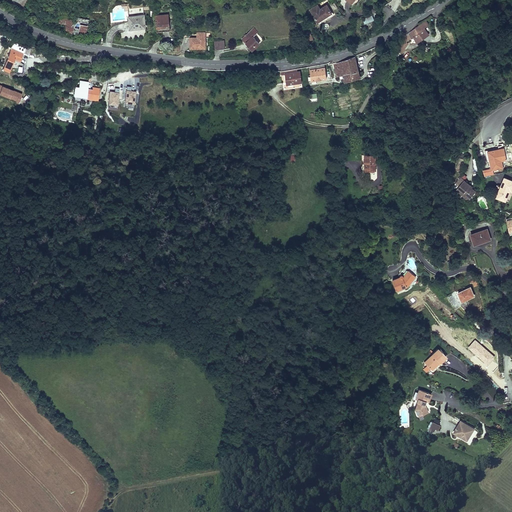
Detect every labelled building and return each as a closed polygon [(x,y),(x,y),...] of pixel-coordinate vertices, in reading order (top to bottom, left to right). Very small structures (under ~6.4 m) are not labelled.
[(333,15),(327,6),(320,10),(317,6),(310,10),(319,24),(333,15)] [(155,16),(157,31),(170,30),(169,14),(155,16)] [(129,17),(130,29),(145,27),(144,15),(129,17)] [(372,16),(362,20),(364,25),(374,21),(372,16)] [(74,32),(75,28),(76,21),(73,21),(73,22),(60,18),(59,22),(66,24),(66,30),(69,31),(74,32)] [(79,34),(80,28),(82,29),(87,30),(89,21),(77,19),(76,21),(75,28),(76,28),(75,33),(79,34)] [(401,53),(408,44),(406,42),(408,40),(414,36),(417,43),(429,34),(424,27),(421,23),(405,35),(396,48),(397,49),(401,53)] [(252,50),(259,43),(253,37),(257,33),(253,29),(246,35),(246,34),(244,35),(245,36),(242,39),(246,43),(247,42),(249,44),(248,45),(252,50)] [(190,38),(190,48),(205,47),(205,33),(197,33),(197,38),(190,38)] [(214,42),(215,50),(225,48),(224,41),(214,42)] [(7,58),(3,69),(9,71),(11,67),(10,66),(14,57),(21,60),(24,53),(29,56),(32,49),(27,46),(26,47),(15,42),(9,48),(7,52),(5,57),(7,58)] [(337,75),(343,74),(345,80),(359,75),(355,56),(334,63),(337,75)] [(309,68),(311,81),(326,78),(325,68),(322,68),(322,66),(309,68)] [(285,75),(286,84),(283,85),(284,90),(302,87),(300,72),(297,72),(297,69),(284,71),(285,75)] [(97,95),(99,87),(92,86),(91,89),(89,88),(90,87),(75,84),(73,92),(85,94),(84,96),(90,97),(91,94),(97,95)] [(134,107),(135,91),(126,90),(124,106),(134,107)] [(107,105),(118,105),(118,92),(108,91),(107,105)] [(502,167),(499,149),(485,152),(487,160),(487,161),(488,161),(489,161),(490,161),(492,169),(502,167)] [(365,155),(365,169),(376,169),(376,155),(365,155)] [(501,186),(496,197),(505,201),(509,192),(508,192),(509,190),(511,191),(511,180),(504,178),(501,186)] [(469,186),(470,185),(464,180),(456,189),(462,194),(463,193),(470,199),(476,192),(471,188),(469,186)] [(471,234),(474,244),(482,241),(482,242),(490,239),(487,229),(471,234)] [(392,280),(397,291),(407,287),(416,277),(409,271),(404,277),(404,276),(403,275),(402,274),(401,274),(400,275),(400,276),(400,277),(392,280)] [(477,285),(474,276),(469,278),(470,283),(473,282),(474,286),(477,285)] [(458,292),(461,300),(465,299),(466,299),(474,296),(470,287),(458,292)] [(460,305),(452,292),(447,295),(456,308),(460,305)] [(430,368),(431,369),(437,362),(438,361),(440,362),(440,363),(446,357),(437,348),(431,354),(434,357),(433,358),(430,356),(424,362),(427,365),(430,368)] [(437,362),(431,369),(432,370),(440,362),(438,361),(437,362)] [(429,393),(418,389),(417,392),(417,394),(419,395),(418,398),(416,402),(417,402),(415,407),(416,407),(415,410),(417,414),(421,413),(422,415),(428,412),(424,405),(423,404),(424,401),(426,401),(429,393)] [(461,420),(460,422),(472,428),(468,435),(470,435),(474,428),(461,420)] [(454,432),(467,440),(470,435),(468,435),(472,428),(460,422),(454,432)] [(468,442),(470,444),(477,432),(474,430),(468,442)]
